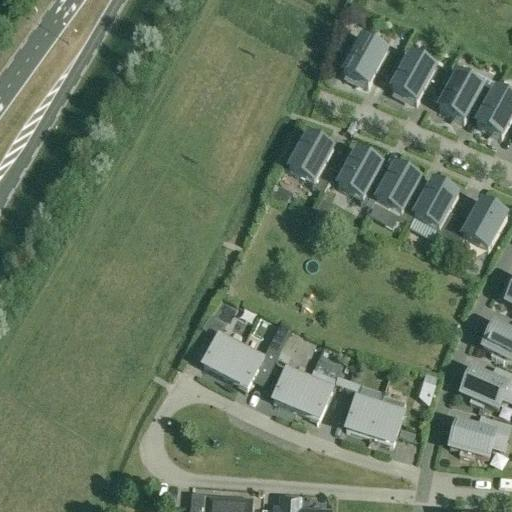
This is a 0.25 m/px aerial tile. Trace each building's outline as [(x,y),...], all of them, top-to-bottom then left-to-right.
[(351,8),(345,20),(362,28),(368,15),(351,8)] [(362,44),(343,78),(346,80),(345,83),(356,89),(357,86),(368,92),(377,77),(387,83),(399,61),(388,54),(386,57),(362,44)] [(392,95),(395,97),(393,100),(404,106),(406,103),(417,109),(425,94),(436,100),(448,78),(436,71),(435,74),(411,61),(392,95)] [(472,113),(483,119),(495,97),(491,95),(496,87),(464,69),(439,114),(464,128),(472,113)] [(511,104),(496,96),(495,97),(483,119),(477,130),(502,144),(511,125),(511,104)] [(308,142),(289,176),(313,189),(311,192),(324,198),(336,176),(325,171),(333,156),(322,150),(324,146),(313,140),(311,143),(308,142)] [(373,215),(377,207),(384,193),(374,187),(382,172),(357,158),(338,192),(362,205),(360,208),(373,215)] [(395,172),(384,193),(377,207),(400,220),(399,222),(411,229),(415,222),(423,207),(412,201),(420,186),(395,172)] [(448,244),(460,222),(450,217),(458,202),(433,188),(423,207),(415,222),(438,235),(436,238),(448,244)] [(460,222),(448,244),(460,251),(464,243),(488,257),(507,223),(504,221),(506,218),(495,212),(493,215),(482,209),(471,228),(460,222)] [(211,329),(221,335),(226,325),(216,320),(211,329)] [(511,338),(509,337),(494,329),(483,352),(493,357),(491,362),(503,368),(505,364),(511,366),(511,338)] [(204,371),(226,383),(241,353),(219,341),(204,371)] [(278,364),(281,357),(270,352),(267,359),(278,364)] [(248,394),(263,364),(241,353),(226,383),(248,394)] [(281,357),(278,364),(288,369),(291,362),(281,357)] [(273,406),(296,416),(309,385),(287,375),(273,406)] [(497,387),(488,383),(471,375),(461,399),(471,403),(469,408),(482,413),(484,409),(498,415),(503,403),(511,407),(511,379),(502,376),(497,387)] [(332,394),(331,394),(335,384),(313,376),(309,385),(296,416),(319,426),(332,394)] [(424,380),(420,393),(433,397),(437,384),(424,380)] [(346,393),(349,385),(338,381),(336,389),(346,393)] [(349,385),(346,393),(357,397),(360,389),(349,385)] [(404,418),(402,418),(405,408),(383,401),(380,411),(370,443),(393,451),(404,418)] [(346,435),(370,443),(380,411),(356,403),(346,435)] [(473,464),(474,460),(488,464),(492,452),(503,455),(510,431),(487,424),(484,436),(456,428),(449,453),(461,456),(459,461),(473,464)]
